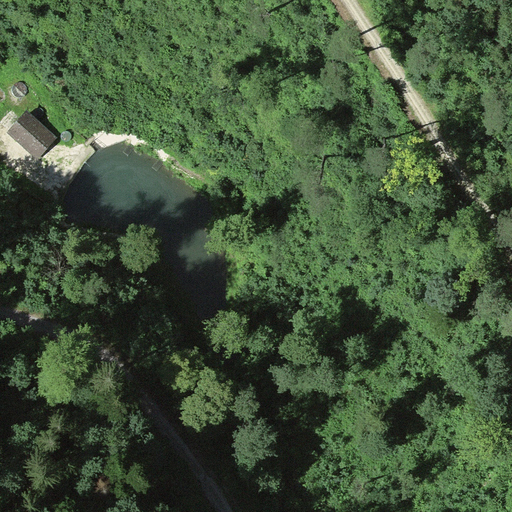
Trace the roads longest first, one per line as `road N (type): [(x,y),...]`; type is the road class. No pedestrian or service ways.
road 1 (track): [(0,311),(79,338),(118,367),(206,476),(225,511)]
road 2 (track): [(344,0),(511,247)]
